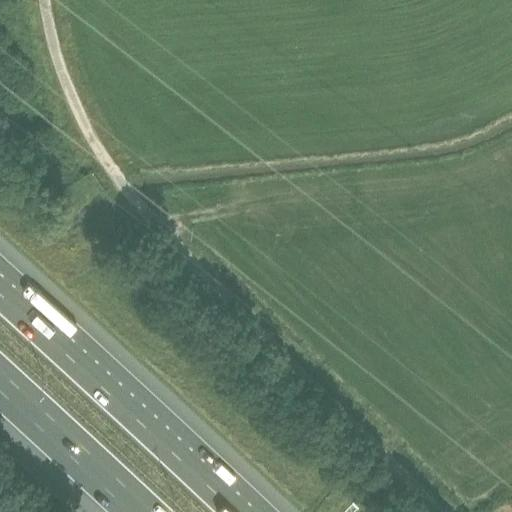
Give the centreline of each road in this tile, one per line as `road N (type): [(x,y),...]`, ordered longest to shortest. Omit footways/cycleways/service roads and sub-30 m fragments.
road 1 (motorway): [(241,511),(0,283)]
road 2 (motorway): [(0,383),(140,511)]
